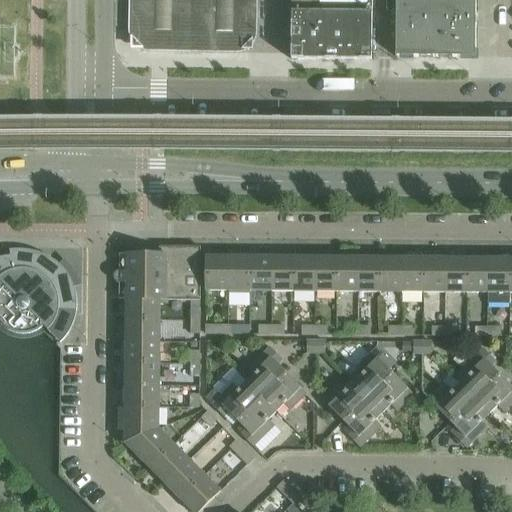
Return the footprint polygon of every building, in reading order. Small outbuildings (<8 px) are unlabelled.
[(130,40),(132,44),(137,49),(141,52),(145,53),(149,53),(192,54),(236,55),(238,55),(240,54),(242,54),(244,53),(246,52),(247,51),(253,46),(254,44),(255,42),(256,41),(256,38),(257,35),(257,0),(129,0),(129,32),(129,36),(130,40)] [(291,0),(291,61),(372,62),(372,0),(291,0)] [(396,0),(396,58),(460,59),(475,59),(475,0),(396,0)] [(119,301),(126,301),(126,300),(160,301),(160,302),(200,302),(201,249),(175,248),(175,249),(168,249),(161,256),(126,256),(126,273),(119,273),(118,273),(117,273),(116,274),(115,275),(114,277),(114,279),(114,280),(114,281),(115,282),(115,283),(116,284),(117,284),(119,285),(119,301)] [(61,267),(59,266),(57,263),(53,261),(50,259),(43,256),(40,255),(35,253),(32,252),(27,251),(22,251),(16,251),(9,252),(9,253),(10,253),(11,257),(5,258),(2,258),(0,258),(0,324),(1,325),(2,327),(5,329),(8,331),(10,333),(12,333),(15,334),(18,335),(20,335),(24,335),(28,335),(30,335),(32,334),(34,333),(37,332),(41,330),(44,327),(60,344),(62,342),(65,340),(67,337),(68,334),(70,331),(71,329),(73,326),(74,323),(75,320),(76,315),(76,312),(77,310),(77,306),(77,302),(76,297),(75,293),(75,291),(74,288),(78,286),(79,287),(80,286),(79,284),(77,280),(75,277),(74,274),(72,271),(70,269),(66,264),(64,262),(64,263),(61,267)] [(206,293),(229,293),(229,258),(206,258),(206,293)] [(250,259),(229,258),(229,293),(229,306),(249,306),(249,293),(250,293),(250,259)] [(250,259),(250,293),(272,293),(272,259),(250,259)] [(272,259),(272,293),(293,293),(294,259),(272,259)] [(294,259),(293,293),(315,293),(315,259),(294,259)] [(315,259),(315,293),(337,294),(337,259),(315,259)] [(337,259),(337,294),(358,294),(358,259),(337,259)] [(358,259),(358,294),(380,294),(380,259),(358,259)] [(380,259),(380,294),(402,294),(402,260),(380,259)] [(402,260),(402,294),(424,294),(424,260),(402,260)] [(424,260),(424,294),(445,294),(445,260),(424,260)] [(445,260),(445,294),(467,295),(467,260),(445,260)] [(467,260),(467,295),(488,295),(489,260),(467,260)] [(510,260),(489,260),(488,295),(488,306),(510,306),(510,295),(510,260)] [(126,301),(126,322),(160,322),(160,302),(160,301),(126,300),(126,301)] [(191,310),(191,323),(200,323),(200,310),(191,310)] [(126,322),(126,344),(160,344),(160,322),(126,322)] [(200,323),(191,323),(191,335),(200,335),(200,323)] [(206,336),(218,336),(218,327),(206,327),(206,336)] [(218,327),(218,336),(231,336),(231,327),(218,327)] [(259,336),(272,336),(272,327),(259,327),(259,336)] [(272,327),(272,336),(284,336),(284,327),(272,327)] [(302,337),(315,337),(315,328),(302,328),(302,337)] [(315,328),(315,337),(327,337),(327,328),(315,328)] [(345,337),(358,337),(358,328),(345,328),(345,337)] [(358,328),(358,337),(370,337),(370,328),(358,328)] [(389,337),(401,337),(401,328),(389,328),(389,337)] [(401,328),(401,337),(414,337),(414,328),(401,328)] [(432,337),(445,338),(445,329),(432,329),(432,337)] [(445,329),(445,338),(457,338),(457,329),(445,329)] [(475,338),(488,338),(488,329),(475,329),(475,338)] [(488,329),(488,338),(501,338),(501,329),(488,329)] [(307,355),(316,355),(316,343),(307,343),(307,355)] [(316,343),(316,355),(325,355),(325,343),(316,343)] [(412,343),(403,343),(403,353),(412,353),(412,343)] [(413,355),(422,355),(422,344),(413,343),(413,355)] [(126,344),(125,365),(160,365),(160,344),(126,344)] [(422,344),(422,355),(431,355),(431,344),(422,344)] [(255,376),(247,384),(262,399),(286,374),(278,366),(282,361),(270,349),(249,370),(255,376)] [(362,377),(354,385),(368,399),(393,375),(384,367),(389,362),(377,350),(356,371),(362,377)] [(484,351),(455,379),(461,385),(475,400),(500,376),(491,367),(495,363),(484,351)] [(191,353),(191,366),(199,366),(200,353),(191,353)] [(125,365),(125,387),(160,387),(160,365),(125,365)] [(199,366),(191,366),(191,378),(199,378),(199,366)] [(286,374),(262,399),(276,413),(284,406),(290,412),(307,395),(286,374)] [(393,375),(368,399),(383,414),(391,406),(397,412),(413,396),(393,375)] [(511,388),(500,376),(475,400),(490,415),(497,407),(503,413),(511,404),(511,388)] [(215,391),(206,400),(224,419),(229,414),(237,423),(262,399),(247,384),(239,392),(233,386),(221,397),(215,391)] [(323,403),(344,424),(368,399),(354,385),(346,392),(340,386),(323,403)] [(430,403),(451,424),(475,400),(461,385),(453,393),(447,387),(430,403)] [(125,387),(125,409),(159,409),(160,387),(125,387)] [(190,397),(190,409),(199,409),(199,397),(190,397)] [(262,399),(237,423),(246,431),(241,436),(253,448),(274,427),(268,421),(276,413),(262,399)] [(368,399),(344,424),(352,432),(348,437),(360,449),(381,428),(375,422),(383,414),(368,399)] [(475,400),(451,424),(459,433),(455,438),(467,450),(488,429),(482,423),(490,415),(475,400)] [(159,409),(125,409),(125,432),(126,432),(126,444),(159,431),(159,409)] [(208,414),(201,420),(210,429),(216,422),(208,414)] [(159,431),(126,444),(135,453),(134,454),(150,470),(174,446),(159,431)] [(230,449),(239,458),(245,451),(236,442),(230,449)] [(174,446),(150,470),(165,486),(190,462),(174,446)] [(245,451),(239,458),(248,467),(254,460),(245,451)] [(190,462),(165,486),(180,501),(205,477),(190,462)] [(205,477),(180,501),(191,511),(201,511),(221,493),(205,477)] [(284,483),(277,489),(286,498),(292,492),(284,483)] [(292,492),(286,498),(295,507),(301,501),(292,492)]
